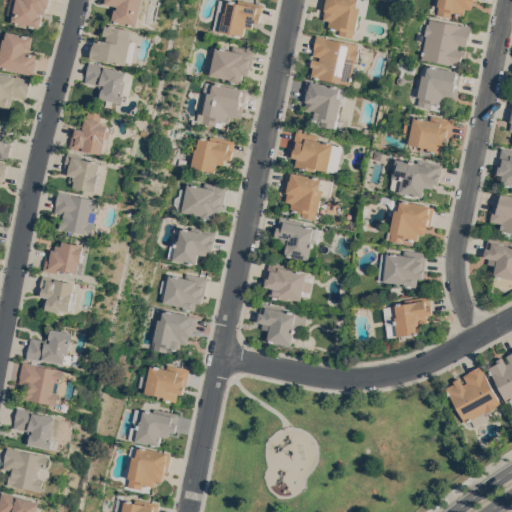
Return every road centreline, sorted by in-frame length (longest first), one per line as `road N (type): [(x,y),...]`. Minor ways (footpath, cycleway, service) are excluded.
road 1 (residential): [(292,0),(187,511)]
road 2 (residential): [(0,350),(76,0)]
road 3 (residential): [(476,335),(455,250),(507,0)]
road 4 (residential): [(511,317),(408,367),(366,376),(221,354)]
